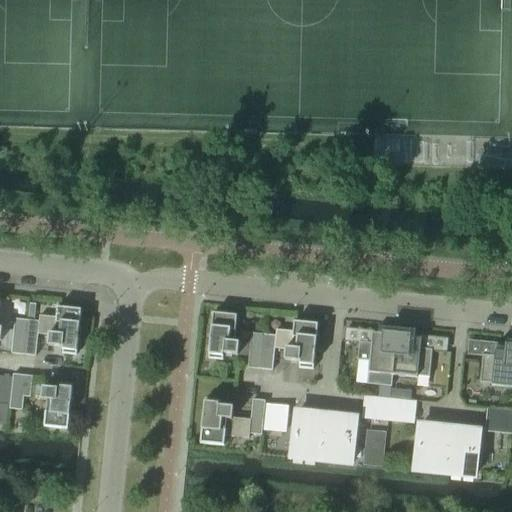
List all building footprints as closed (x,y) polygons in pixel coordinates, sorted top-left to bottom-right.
[(38,334),(49,335),(47,346),(62,348),(62,354),(76,355),(81,310),(57,308),(56,318),(39,316),(38,322),(27,320),(23,355),(35,356),(38,334)] [(237,356),(239,343),(233,343),(236,316),(212,314),(208,359),(222,360),(222,354),(237,356)] [(14,319),(11,354),(23,355),(27,320),(14,319)] [(259,369),(271,371),(274,348),(285,350),(284,361),(299,362),(298,368),(312,370),(317,325),(293,322),(292,332),(275,330),(275,336),(263,335),(259,369)] [(357,354),(358,354),(356,373),(360,378),(381,380),(381,374),(392,376),(396,333),(382,331),(381,334),(372,333),(370,343),(358,342),(357,354)] [(411,337),(411,335),(396,333),(392,376),(416,378),(416,376),(428,377),(431,350),(419,349),(421,338),(411,337)] [(251,334),(247,368),(259,369),(263,335),(251,334)] [(491,386),(511,388),(511,345),(505,345),(505,347),(495,346),(494,356),(482,355),(479,382),(491,384),(491,386)] [(23,396),(29,397),(32,377),(13,375),(10,409),(22,411),(23,396)] [(67,430),(72,385),(58,383),(57,389),(42,388),(41,400),(46,401),(43,427),(67,430)] [(389,399),(398,400),(400,400),(401,390),(390,389),(389,399)] [(204,399),(200,444),(220,446),(220,440),(235,441),(236,430),(261,433),(265,401),(252,400),(250,420),(232,418),(233,408),(218,406),(218,400),(204,399)] [(381,399),(379,419),(387,420),(389,399),(381,399)] [(396,421),(398,400),(389,399),(387,420),(396,421)] [(8,405),(0,404),(0,423),(6,424),(8,405)] [(511,412),(504,411),(503,432),(511,433),(511,419),(511,412)] [(323,444),(325,416),(324,419),(314,418),(314,415),(295,413),(291,457),(292,457),(292,455),(303,456),(303,458),(304,458),(304,456),(315,458),(315,459),(321,460),(323,444)] [(325,416),(323,444),(321,460),(327,460),(327,459),(338,460),(338,461),(339,462),(339,460),(350,461),(350,463),(351,463),(356,419),(337,418),(337,420),(326,419),(326,416),(325,416)] [(264,422),(263,431),(283,433),(284,424),(264,422)] [(438,472),(444,473),(449,429),(448,429),(448,432),(437,431),(437,428),(418,426),(414,470),(415,470),(416,468),(426,469),(426,471),(428,471),(428,469),(438,470),(438,472)] [(449,429),(444,473),(450,473),(451,472),(461,473),(461,474),(462,475),(463,473),(473,474),(473,476),(475,476),(479,432),(460,430),(460,433),(449,432),(449,429)] [(377,453),(376,468),(382,468),(384,454),(377,453)]
